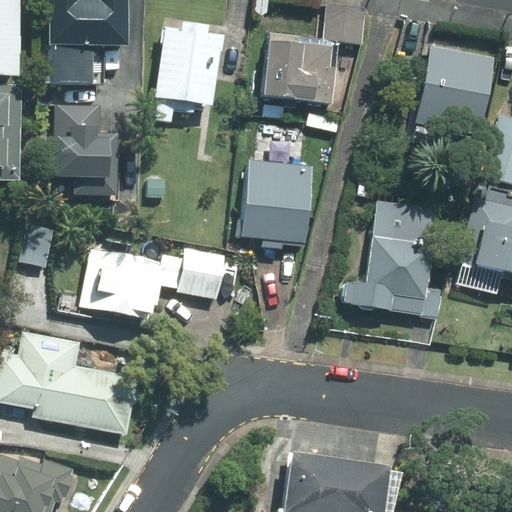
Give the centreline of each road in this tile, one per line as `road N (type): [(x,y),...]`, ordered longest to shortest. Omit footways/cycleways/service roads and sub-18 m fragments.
road 1 (residential): [(511,422),(283,390)]
road 2 (residential): [(146,511),(204,420),(241,395),(283,390)]
